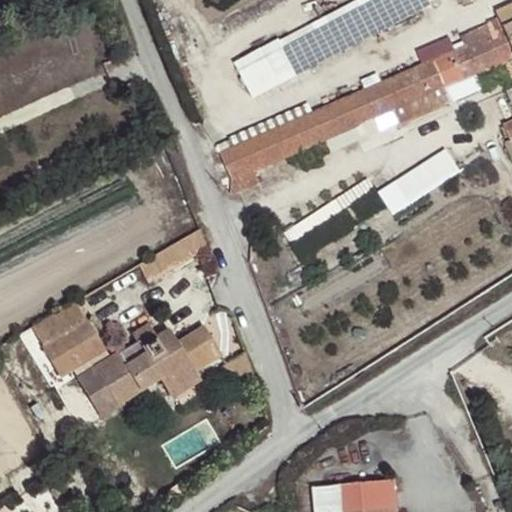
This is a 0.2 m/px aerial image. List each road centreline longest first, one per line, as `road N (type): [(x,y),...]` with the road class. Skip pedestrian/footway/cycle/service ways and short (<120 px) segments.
road 1 (unclassified): [(128,0),(191,144),(235,287),(298,436)]
road 2 (unclassified): [(511,304),(298,436)]
road 3 (unclassified): [(298,436),(196,511)]
